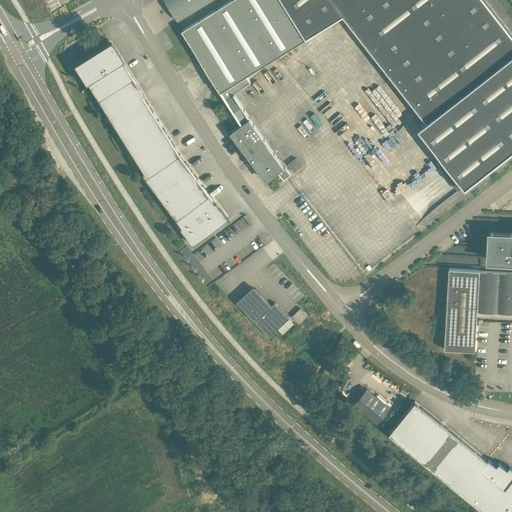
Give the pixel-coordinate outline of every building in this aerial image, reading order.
[(166,0),(179,20),(179,19),(210,0),(166,0)] [(228,0),(182,29),(220,90),(221,90),(241,123),(232,130),(251,157),(248,159),(252,163),(255,161),(268,179),(278,172),(284,179),(291,173),(286,167),(285,167),(267,143),(268,142),(234,92),(250,81),(246,75),(343,13),(428,121),(419,128),(445,161),(439,166),(458,189),(463,185),(465,187),(511,150),(511,33),(486,0),(228,0)] [(85,83),(87,82),(146,176),(183,225),(181,227),(194,243),(229,217),(217,200),(215,201),(180,153),(121,60),(123,59),(111,40),(73,63),(85,83)] [(477,248),(478,229),(502,230),(503,216),(471,214),(470,240),(474,240),(474,248),(477,248)] [(511,233),(491,232),(489,259),(511,260),(511,233)] [(475,350),(477,324),(478,310),(511,311),(511,271),(480,270),(449,268),(445,348),(475,350)] [(272,304),(257,287),(240,303),(256,319),(255,320),(269,334),(289,315),(276,301),(272,304)] [(292,315),(296,319),(299,323),(308,315),(301,307),(292,315)] [(354,403),(378,422),(391,406),(367,387),(354,403)] [(511,511),(511,468),(509,466),(508,467),(500,461),(497,464),(489,457),(488,459),(415,400),(389,432),(488,511),(511,511)]
